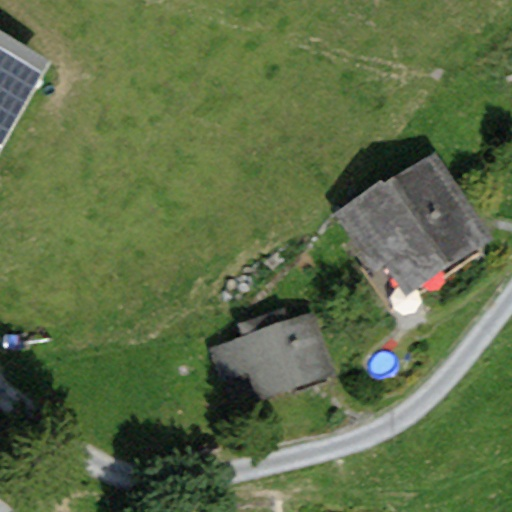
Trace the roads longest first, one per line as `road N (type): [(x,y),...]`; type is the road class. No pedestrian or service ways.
road 1 (residential): [(511,294),(452,369),(383,428),(217,472),(119,469),(78,452),(0,391)]
road 2 (track): [(511,458),(454,485),(396,499),(235,490),(191,474)]
